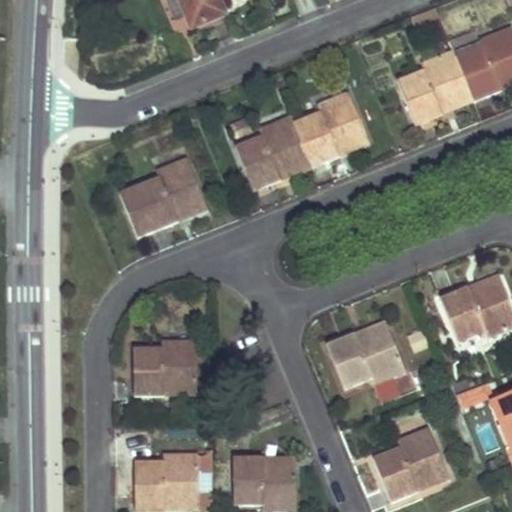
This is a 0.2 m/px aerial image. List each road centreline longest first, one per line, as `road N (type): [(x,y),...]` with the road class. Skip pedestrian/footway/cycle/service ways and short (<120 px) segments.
road 1 (secondary): [(29,105),(31,511)]
road 2 (residential): [(400,0),(119,113),(29,105)]
road 3 (residential): [(241,238),(137,281),(104,314),(99,511)]
road 4 (residential): [(511,127),(241,238)]
road 5 (residential): [(272,311),(511,216)]
road 6 (residential): [(354,511),(272,311)]
